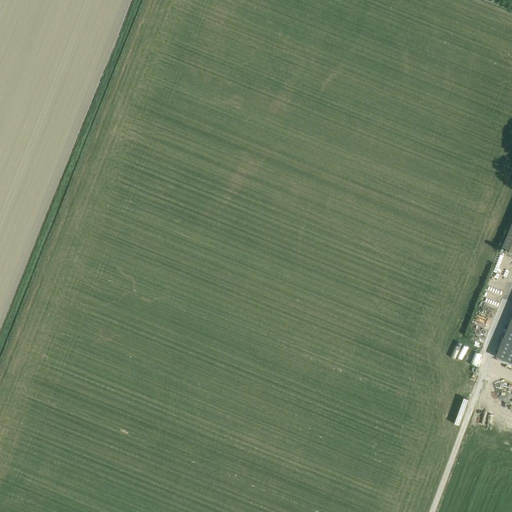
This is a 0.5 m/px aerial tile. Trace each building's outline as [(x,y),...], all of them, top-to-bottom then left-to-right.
[(511,222),(502,247),(511,251),(511,222)] [(489,326),(492,316),(477,312),(475,323),(489,326)] [(511,316),(495,357),(511,364),(511,316)] [(449,400),(461,388),(457,384),(445,395),(449,400)] [(452,422),(459,409),(454,406),(446,419),(452,422)]
